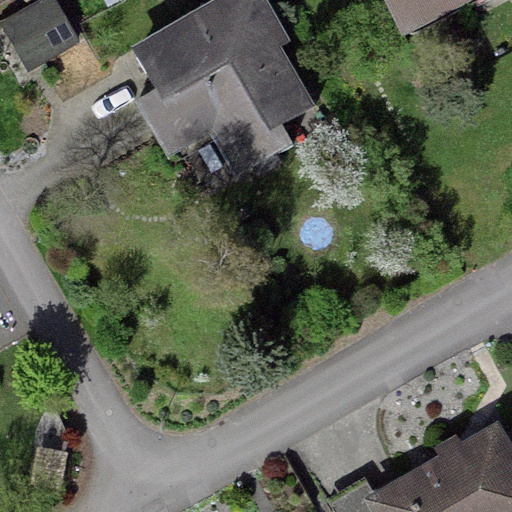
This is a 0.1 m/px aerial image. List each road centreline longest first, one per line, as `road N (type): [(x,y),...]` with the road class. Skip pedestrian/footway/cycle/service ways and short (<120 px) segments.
road 1 (residential): [(511,286),(151,494)]
road 2 (residential): [(0,236),(151,494)]
